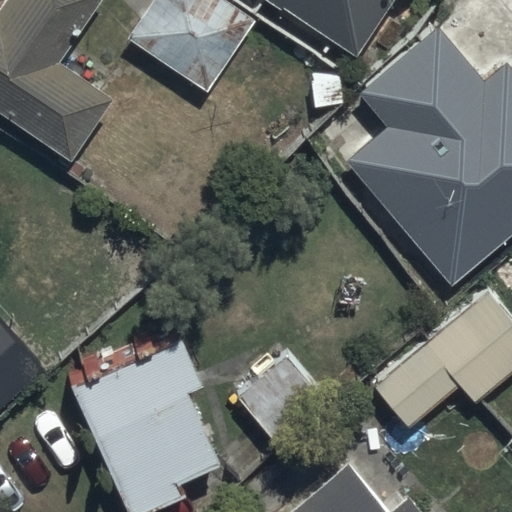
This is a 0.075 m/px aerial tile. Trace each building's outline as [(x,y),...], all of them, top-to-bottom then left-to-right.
[(0,0),(0,105),(68,154),(114,90),(63,54),(101,0),(0,0)] [(230,0),(146,0),(127,30),(208,85),(254,16),(230,0)] [(281,0),(358,46),(386,0),(281,0)] [(388,116),(344,154),(449,278),(511,224),(511,57),(506,51),(483,70),(440,20),(363,86),(388,116)] [(511,358),(511,314),(483,279),(423,328),(428,334),(374,378),(407,419),(456,379),(468,394),(511,358)] [(0,309),(0,399),(45,357),(0,309)] [(180,318),(70,367),(133,508),(188,483),(182,470),(221,453),(189,381),(205,374),(180,318)] [(286,346),(235,388),(273,434),(324,393),(286,346)] [(348,451),(274,511),(430,511),(405,482),(387,498),(348,451)]
